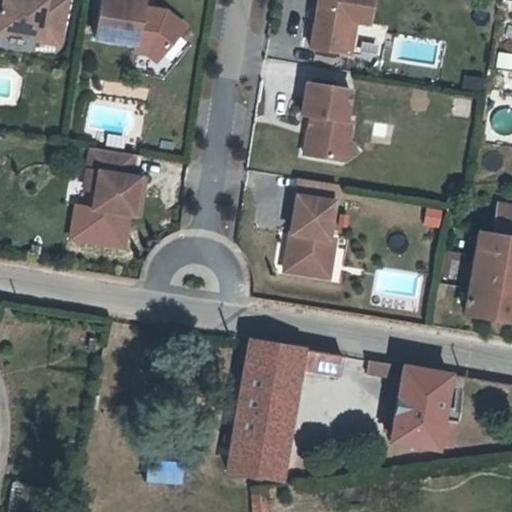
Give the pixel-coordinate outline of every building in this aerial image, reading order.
[(0,0),(0,24),(2,25),(2,28),(43,34),(42,39),(63,42),(69,0),(0,0)] [(145,1),(138,0),(103,0),(97,39),(137,45),(152,48),(163,56),(187,27),(167,12),(144,8),(145,1)] [(378,0),(325,0),(318,56),(350,60),(355,28),(375,31),(378,0)] [(361,30),(355,28),(350,60),(356,61),(361,30)] [(152,48),(137,45),(137,53),(148,54),(158,62),(163,56),(152,48)] [(357,95),(314,89),(309,120),(318,121),(312,160),(344,164),(347,146),(350,143),(356,144),(358,126),(353,125),(357,95)] [(468,117),(472,101),(453,97),(449,114),(468,117)] [(350,143),(347,146),(344,164),(353,165),(366,156),(356,144),(350,143)] [(134,156),(92,150),(88,172),(99,174),(95,208),(134,216),(139,179),(131,177),(134,156)] [(330,195),(332,186),(297,179),(295,187),(330,195)] [(343,206),(305,201),(301,238),(308,239),(303,276),(339,281),(345,243),(338,242),(343,206)] [(511,202),(506,201),(502,231),(488,229),(484,254),(484,255),(483,258),(480,283),(475,313),(511,319),(511,202)] [(425,205),(420,224),(437,228),(441,209),(425,205)] [(308,239),(301,238),(295,275),(303,276),(308,239)] [(344,386),(350,358),(333,355),(256,339),(229,470),(270,478),(292,375),(344,386)] [(449,429),(452,415),(459,374),(375,361),(373,374),(404,378),(401,390),(387,453),(438,462),(439,455),(455,457),(460,432),(449,429)] [(463,416),(452,415),(449,429),(460,432),(463,416)] [(15,511),(27,511),(33,481),(21,479),(15,511)] [(33,481),(27,511),(49,511),(54,485),(33,481)] [(267,511),(266,491),(245,495),(247,511),(267,511)]
